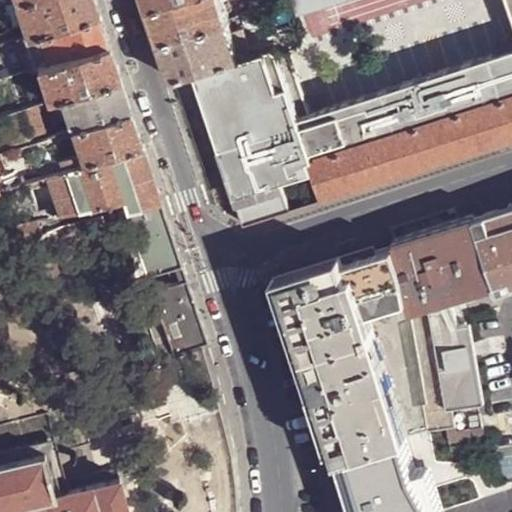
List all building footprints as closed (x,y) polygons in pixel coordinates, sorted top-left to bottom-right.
[(19,0),(25,20),(27,25),(29,34),(40,31),(100,9),(96,0),(19,0)] [(149,0),(152,8),(175,0),(149,0)] [(161,36),(163,41),(229,20),(222,0),(175,0),(152,8),(157,25),(161,36)] [(290,0),(297,18),(352,0),(290,0)] [(13,2),(1,6),(4,16),(8,31),(21,27),(13,2)] [(100,9),(40,31),(51,64),(111,43),(103,20),(100,9)] [(171,65),(175,77),(197,70),(241,55),(229,20),(163,41),(171,65)] [(29,34),(25,36),(37,69),(40,68),(51,64),(40,31),(29,34)] [(25,36),(0,44),(0,50),(6,70),(8,70),(10,78),(24,74),(30,71),(37,69),(25,36)] [(51,64),(40,68),(48,95),(51,101),(59,98),(62,97),(122,76),(115,53),(111,43),(51,64)] [(315,169),(275,45),(241,55),(197,70),(224,153),(247,222),(294,207),(285,179),(315,169)] [(511,46),(310,113),(291,53),(284,52),(279,50),(275,45),(315,169),(324,196),(511,134),(511,46)] [(6,70),(0,72),(0,82),(10,78),(8,70),(6,70)] [(30,71),(24,74),(30,92),(38,94),(30,71)] [(122,76),(62,97),(74,131),(133,110),(125,87),(122,76)] [(51,101),(49,102),(51,107),(54,107),(53,104),(60,102),(59,98),(51,101)] [(36,107),(22,112),(29,134),(43,129),(36,107)] [(133,110),(74,131),(76,136),(82,154),(86,163),(144,143),(137,120),(133,110)] [(74,131),(53,139),(55,144),(76,136),(74,131)] [(64,171),(49,176),(52,185),(61,215),(62,217),(124,199),(127,208),(162,198),(157,181),(148,153),(144,143),(86,163),(64,171)] [(82,154),(61,161),(62,163),(64,171),(86,163),(82,154)] [(62,163),(41,170),(44,178),(49,176),(64,171),(62,163)] [(44,178),(28,183),(30,192),(52,185),(49,176),(44,178)] [(127,208),(125,209),(141,258),(147,276),(170,268),(184,264),(162,198),(127,208)] [(511,203),(496,208),(475,215),(498,284),(500,289),(511,284),(511,203)] [(394,239),(395,243),(402,264),(419,350),(418,361),(425,403),(422,403),(425,429),(428,428),(428,431),(454,426),(452,407),(484,402),(470,321),(455,324),(451,299),(498,284),(475,215),(474,212),(394,239)] [(40,221),(1,232),(4,239),(5,245),(65,227),(62,217),(61,215),(40,221)] [(340,445),(344,456),(405,435),(407,435),(425,429),(422,403),(425,403),(418,361),(419,350),(402,264),(395,243),(286,278),(313,363),(340,445)] [(141,258),(136,260),(133,262),(132,266),(136,279),(147,276),(141,258)] [(151,289),(159,313),(173,354),(202,345),(210,342),(201,315),(197,302),(189,278),(151,289)] [(55,492),(69,488),(55,437),(54,436),(0,450),(0,462),(44,451),(55,492)] [(410,476),(400,437),(344,456),(360,511),(439,511),(426,471),(410,476)] [(0,509),(5,508),(48,497),(56,494),(55,492),(44,451),(0,462),(0,509)] [(130,511),(120,475),(96,481),(104,511),(130,511)] [(69,488),(55,492),(56,494),(48,497),(52,511),(104,511),(96,481),(69,488)] [(52,511),(48,497),(5,508),(5,511),(52,511)]
